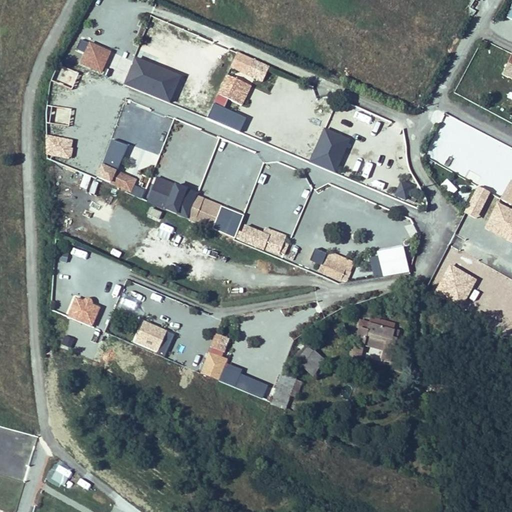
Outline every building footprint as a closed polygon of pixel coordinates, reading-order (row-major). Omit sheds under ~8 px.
[(92,0),(89,10),(100,13),(104,0),(92,0)] [(267,65),(236,52),(230,68),(261,81),(267,65)] [(123,83),(169,101),(180,76),(134,57),(123,83)] [(218,96),(241,106),(250,85),(226,75),(218,96)] [(114,134),(131,140),(140,113),(122,108),(114,134)] [(350,139),(323,128),(310,160),(337,170),(350,139)] [(117,170),(129,145),(113,137),(94,176),(128,192),(135,178),(117,170)] [(469,169),(465,177),(478,183),(482,176),(469,169)] [(147,199),(167,207),(176,185),(156,177),(147,199)] [(511,180),(509,179),(499,197),(511,204),(511,180)] [(394,197),(406,201),(411,183),(399,180),(394,197)] [(139,198),(144,189),(134,185),(130,194),(139,198)] [(221,205),(198,195),(190,215),(214,225),(221,205)] [(456,237),(491,246),(496,226),(462,218),(456,237)] [(238,230),(235,238),(277,255),(279,251),(285,253),(289,243),(283,240),(285,234),(265,226),(262,232),(244,225),(242,232),(238,230)] [(206,256),(209,242),(197,239),(193,253),(206,256)] [(344,284),(354,262),(327,250),(317,272),(344,284)] [(464,300),(474,279),(465,275),(464,279),(447,271),(439,289),(464,300)] [(129,288),(123,304),(138,309),(144,294),(129,288)] [(314,293),(304,296),(306,303),(316,300),(314,293)] [(92,300),(89,298),(85,298),(82,300),(76,297),(68,315),(93,325),(101,307),(93,304),(92,300)] [(142,320),(132,343),(156,353),(166,330),(142,320)] [(357,327),(352,351),(361,353),(363,345),(385,350),(384,357),(391,359),(398,327),(369,321),(367,328),(357,327)] [(58,327),(59,336),(68,335),(67,326),(58,327)] [(216,335),(211,349),(222,353),(227,338),(216,335)] [(324,358),(306,344),(293,358),(313,376),(324,358)] [(219,382),(229,358),(209,350),(200,374),(219,382)] [(234,369),(231,374),(243,380),(246,374),(234,369)] [(297,375),(281,370),(270,403),(286,408),(297,375)] [(250,384),(247,391),(260,396),(263,389),(250,384)]
